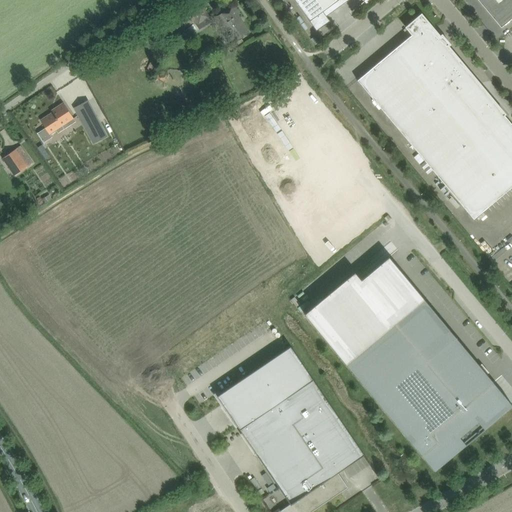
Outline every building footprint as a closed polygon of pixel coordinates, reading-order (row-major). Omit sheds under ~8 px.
[(174,14),(183,28),(193,21),(196,25),(209,17),(197,0),(186,8),(186,6),(174,14)] [(294,0),(309,20),(309,21),(316,31),(329,21),(322,12),(338,0),(294,0)] [(511,0),(477,0),(501,27),(511,17),(511,0)] [(249,33),(238,16),(240,14),(233,5),(217,15),(228,30),(232,28),(240,39),(249,33)] [(511,125),(504,115),(505,114),(447,45),(448,44),(449,45),(450,44),(448,42),(441,34),(441,35),(441,36),(440,37),(421,14),(405,27),(411,35),(357,80),(473,219),(511,186),(511,125)] [(152,79),(157,81),(158,79),(161,81),(164,75),(156,71),(152,79)] [(37,133),(36,133),(44,144),(44,142),(51,137),(52,137),(51,136),(50,136),(49,134),(62,126),(64,129),(75,122),(63,103),(55,109),(56,110),(40,121),(45,128),(37,133)] [(95,115),(82,122),(89,136),(102,129),(95,115)] [(13,175),(14,175),(27,166),(27,165),(25,167),(14,150),(16,149),(15,148),(1,158),(2,159),(3,157),(15,174),(13,175)] [(354,272),(302,315),(317,332),(329,346),(343,363),(415,448),(434,470),(484,429),(485,429),(505,412),(486,389),(493,383),(493,382),(479,366),(450,331),(429,306),(423,299),(422,297),(417,292),(411,284),(388,257),(361,280),(354,272)] [(220,394),(216,396),(219,400),(225,408),(232,418),(235,423),(238,427),(238,428),(239,429),(243,436),(256,453),(256,454),(278,487),(290,504),(280,511),(281,511),(311,511),(341,492),(348,487),(337,472),(363,455),(364,454),(313,379),(293,350),(290,346),(220,394)]
